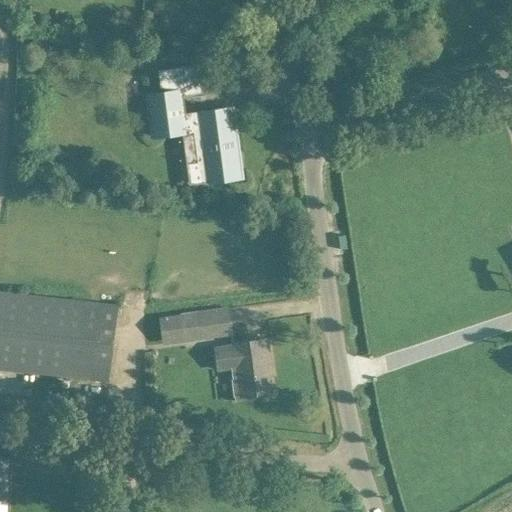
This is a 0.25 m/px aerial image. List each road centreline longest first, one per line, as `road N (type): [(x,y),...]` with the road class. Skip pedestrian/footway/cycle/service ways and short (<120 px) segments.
road 1 (unclassified): [(358,464),(0,430)]
road 2 (unclassified): [(358,464),(310,136)]
road 3 (unclassified): [(310,136),(511,77)]
road 4 (unclassified): [(310,136),(259,0)]
